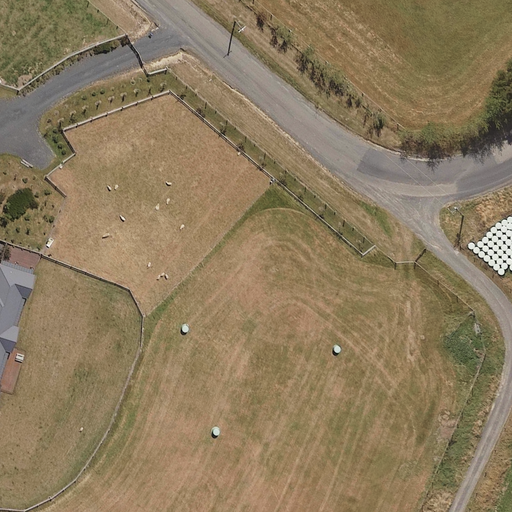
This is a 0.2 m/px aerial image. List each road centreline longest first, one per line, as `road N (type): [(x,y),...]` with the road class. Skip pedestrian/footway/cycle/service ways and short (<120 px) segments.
road 1 (unclassified): [(164,0),(310,126),(403,174)]
road 2 (unknown): [(509,344),(504,309),(490,287),(383,165)]
road 3 (unknown): [(0,113),(183,17)]
